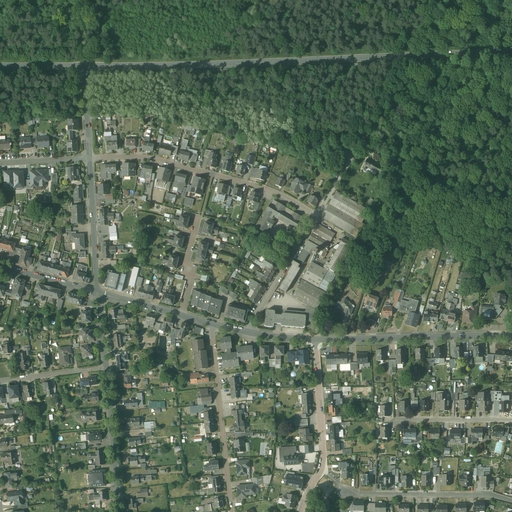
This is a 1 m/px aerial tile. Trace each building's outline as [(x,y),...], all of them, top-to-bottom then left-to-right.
[(78,120),(68,120),(69,131),(79,130),(78,120)] [(200,127),(193,125),(191,131),(190,135),(193,136),(195,130),(199,131),(200,127)] [(48,137),(37,138),(37,144),(38,147),(49,147),(48,137)] [(112,137),(105,137),(105,141),(107,141),(107,142),(108,151),(113,150),(112,137)] [(30,138),(20,139),(20,148),(30,148),(30,145),(30,138)] [(136,139),(126,139),(125,148),(136,148),(136,139)] [(9,140),(0,140),(0,149),(10,149),(10,145),(10,144),(9,140)] [(73,141),(67,141),(68,152),(78,152),(77,141),(73,141)] [(182,144),(180,151),(178,159),(183,160),(186,147),(187,146),(182,144)] [(172,149),(161,146),(159,154),(170,157),(171,154),(172,149)] [(198,155),(188,153),(189,148),(186,147),(183,160),(188,162),(195,164),(198,155)] [(214,155),(210,154),(209,159),(207,167),(215,169),(217,162),(213,160),(214,155)] [(231,157),(226,155),(225,157),(223,164),(222,170),(230,172),(232,163),(230,163),(231,157)] [(255,157),(249,155),(246,164),(252,165),(255,157)] [(383,168),(370,162),(366,169),(379,176),(383,168)] [(106,179),(106,173),(109,173),(109,174),(111,174),(110,164),(105,165),(100,165),(101,179),(106,179)] [(135,165),(123,164),(123,172),(123,176),(134,176),(135,165)] [(240,167),(238,166),(236,174),(243,176),(245,168),(242,168),(243,166),(241,166),(240,167)] [(79,168),(66,169),(67,174),(70,174),(71,182),(75,181),(76,194),(74,195),(75,199),(81,199),(83,199),(82,180),(79,181),(79,168)] [(171,172),(160,169),(158,175),(159,175),(157,180),(160,180),(161,179),(164,180),(165,179),(168,180),(167,182),(168,182),(168,183),(168,182),(171,172)] [(36,187),(36,182),(39,182),(40,186),(45,186),(44,182),(48,181),(47,170),(38,171),(39,171),(36,172),(36,171),(30,172),(30,180),(31,187),(33,187),(36,187)] [(267,172),(259,170),(258,172),(257,179),(264,181),(267,172)] [(13,173),(13,172),(4,172),(4,180),(5,188),(14,187),(13,173)] [(22,180),(22,172),(13,173),(14,187),(14,188),(22,187),(23,187),(22,180)] [(182,174),(177,172),(175,181),(173,187),(178,188),(182,174)] [(187,175),(182,174),(178,188),(178,190),(183,191),(184,187),(185,187),(185,185),(185,184),(187,175)] [(205,181),(194,178),(192,187),(190,193),(201,196),(205,181)] [(285,181),(279,178),(275,185),(282,188),(283,185),(284,184),(283,184),(285,181)] [(307,185),(295,178),(289,190),(298,194),(300,189),(304,191),(307,185)] [(228,186),(220,184),(217,184),(216,188),(218,188),(217,192),(225,194),(228,186)] [(108,185),(98,186),(99,195),(106,195),(109,195),(109,194),(108,185)] [(242,190),(235,188),(232,199),(237,200),(237,197),(240,198),(242,190)] [(259,194),(255,193),(255,192),(253,192),(252,192),(249,201),(250,201),(249,203),(253,204),(254,202),(257,203),(259,194)] [(366,209),(336,192),(329,205),(361,223),(367,213),(368,214),(368,213),(369,211),(369,210),(366,209)] [(313,196),(311,195),(307,202),(314,207),(319,199),(313,195),(313,196)] [(192,201),(185,198),(183,205),(191,207),(192,201)] [(271,203),(266,211),(266,212),(262,219),(260,218),(255,227),(265,233),(266,233),(269,228),(271,229),(271,228),(274,223),(275,223),(275,222),(272,221),(274,217),(296,229),(300,222),(301,221),(300,221),(302,217),(295,213),(294,213),(286,207),(285,207),(278,203),(273,200),(272,203),(271,202),(271,203)] [(361,223),(329,205),(322,218),(347,233),(345,236),(354,241),(364,225),(361,223)] [(82,206),(72,206),(73,224),(83,224),(82,206)] [(108,210),(100,210),(100,218),(108,217),(108,214),(108,210)] [(108,217),(100,218),(101,225),(109,225),(108,220),(108,217)] [(335,234),(317,224),(312,233),(330,243),(335,234)] [(330,243),(312,233),(303,250),(309,254),(315,257),(317,254),(322,257),(330,243)] [(76,235),(71,235),(71,236),(72,243),(76,243),(76,250),(84,249),(84,235),(76,235)] [(327,262),(324,268),(325,268),(324,269),(312,262),(309,267),(308,267),(309,268),(302,280),(326,293),(336,275),(334,274),(334,273),(334,272),(342,257),(351,242),(348,240),(348,241),(343,239),(339,245),(340,245),(332,259),(332,260),(330,264),(327,262)] [(110,243),(102,243),(102,251),(110,250),(110,247),(110,243)] [(24,249),(22,248),(21,252),(20,255),(28,257),(30,250),(24,249)] [(110,250),(102,251),(103,259),(111,258),(110,253),(110,250)] [(309,254),(303,250),(296,261),(299,263),(303,265),(309,254)] [(342,257),(334,272),(337,274),(346,259),(342,257)] [(272,263),(264,258),(261,264),(265,266),(268,268),(275,272),(278,268),(271,264),(272,263)] [(261,264),(256,260),(254,263),(264,269),(265,266),(261,264)] [(288,275),(279,289),(286,293),(300,269),(298,268),(299,268),(298,267),(299,265),(298,264),(299,263),(296,261),(294,260),(291,265),(293,265),(287,274),(288,275)] [(82,265),(79,264),(77,272),(77,273),(86,275),(88,267),(82,266),(82,265)] [(259,268),(252,264),(250,267),(252,268),(251,269),(256,272),(257,271),(260,273),(261,270),(258,269),(259,268)] [(133,267),(129,286),(134,287),(139,268),(133,267)] [(126,275),(109,271),(104,288),(121,292),(126,275)] [(264,276),(261,274),(260,273),(257,271),(256,272),(255,274),(258,275),(257,277),(268,284),(271,280),(264,276)] [(86,275),(77,273),(75,280),(89,284),(90,279),(85,278),(86,275)] [(19,280),(15,279),(15,280),(14,285),(25,288),(26,285),(23,285),(24,282),(24,281),(19,280)] [(259,284),(252,279),(250,282),(250,283),(249,283),(256,288),(259,284)] [(326,293),(302,280),(292,297),(310,307),(316,311),(326,293)] [(263,292),(256,288),(249,283),(248,285),(251,287),(249,289),(254,291),(254,292),(261,296),(263,292)] [(266,288),(259,284),(256,288),(263,292),(266,288)] [(43,286),(38,285),(38,286),(36,293),(35,294),(39,295),(38,298),(40,298),(41,298),(44,286),(43,286)] [(47,287),(44,286),(41,298),(43,298),(44,296),(47,297),(49,288),(47,287)] [(144,290),(140,288),(138,297),(145,299),(145,298),(147,291),(144,290)] [(60,291),(55,289),(52,301),(54,301),(55,299),(58,300),(58,299),(60,292),(61,291),(60,291)] [(21,293),(12,290),(12,292),(9,291),(8,295),(16,298),(19,298),(20,298),(20,297),(21,293)] [(150,291),(147,291),(145,298),(153,300),(155,292),(150,291)] [(238,295),(231,291),(228,296),(235,300),(238,295)] [(195,292),(193,296),(191,304),(194,304),(194,306),(197,307),(197,306),(200,294),(200,293),(195,292)] [(261,296),(254,292),(252,295),(259,300),(261,296)] [(83,297),(68,293),(66,302),(81,306),(83,297)] [(167,295),(164,294),(161,303),(167,304),(169,295),(167,295)] [(206,295),(200,294),(197,306),(200,307),(199,308),(202,309),(202,308),(206,296),(206,295)] [(377,296),(371,294),(370,296),(368,295),(367,297),(366,297),(364,302),(365,303),(364,305),(368,307),(368,306),(371,307),(371,308),(375,309),(376,307),(377,307),(379,301),(378,301),(378,298),(376,298),(377,296)] [(503,295),(499,294),(498,297),(495,297),(494,305),(495,305),(499,308),(501,305),(503,306),(504,302),(505,302),(505,298),(503,298),(503,295)] [(172,296),(169,295),(167,304),(173,306),(175,297),(172,296)] [(259,300),(252,295),(249,299),(256,304),(259,300)] [(213,299),(210,311),(210,313),(213,313),(213,314),(216,315),(216,314),(219,314),(222,302),(217,301),(217,300),(213,299)] [(348,303),(345,299),(340,303),(339,303),(344,310),(340,322),(344,324),(348,313),(350,314),(352,308),(351,306),(352,305),(349,302),(348,303)] [(418,302),(412,300),(411,305),(401,302),(401,303),(398,311),(409,315),(410,313),(414,314),(418,302)] [(248,310),(228,305),(225,317),(245,322),(248,310)] [(499,308),(495,305),(493,307),(495,308),(494,312),(498,315),(499,315),(502,311),(499,308)] [(493,307),(491,307),(491,306),(484,306),(480,306),(480,315),(479,315),(479,319),(482,319),(483,319),(483,320),(486,320),(486,319),(494,320),(495,320),(498,315),(494,312),(495,308),(493,307)] [(316,311),(310,307),(305,316),(306,317),(305,321),(316,322),(320,313),(316,311)] [(392,308),(383,308),(383,316),(386,316),(386,318),(388,318),(389,316),(392,316),(392,308)] [(123,310),(117,311),(117,310),(110,311),(111,320),(118,319),(124,318),(124,314),(123,314),(123,310)] [(280,324),(282,316),(279,315),(279,314),(275,313),(275,312),(274,311),(267,310),(265,311),(264,326),(265,327),(272,327),(273,327),(273,325),(276,326),(276,324),(280,324)] [(447,311),(441,310),(439,320),(446,322),(448,311),(447,311)] [(451,312),(448,311),(446,322),(453,324),(456,313),(451,312)] [(471,311),(469,311),(469,312),(464,311),(462,322),(463,323),(465,323),(466,322),(472,323),(473,316),(473,312),(471,311)] [(90,312),(81,313),(82,324),(92,322),(90,312)] [(414,314),(410,313),(409,315),(406,325),(416,328),(419,316),(414,314)] [(156,316),(148,314),(144,327),(148,328),(148,326),(149,321),(154,322),(154,323),(156,316)] [(282,316),(280,324),(280,325),(281,327),(304,328),(305,328),(305,327),(305,321),(306,317),(305,316),(283,314),(282,315),(282,316)] [(174,320),(165,318),(163,325),(160,324),(159,330),(167,332),(169,327),(172,328),(174,320)] [(190,325),(182,323),(181,330),(184,331),(188,332),(190,325)] [(191,333),(202,335),(204,328),(192,326),(191,333)] [(89,329),(82,330),(84,341),(89,340),(94,340),(93,331),(89,331),(89,329)] [(120,334),(113,335),(114,343),(126,342),(125,337),(121,338),(120,334)] [(231,338),(220,339),(221,349),(226,349),(227,355),(231,354),(230,348),(232,348),(231,338)] [(203,340),(192,341),(194,352),(206,351),(204,351),(203,340)] [(7,345),(0,345),(0,346),(1,352),(4,351),(4,354),(9,354),(9,353),(8,347),(8,345),(7,345)] [(85,346),(81,347),(83,357),(83,359),(88,358),(88,356),(93,356),(91,346),(85,346)] [(237,354),(239,361),(254,360),(252,347),(237,348),(237,354)] [(269,347),(261,347),(260,356),(261,356),(265,357),(269,357),(269,347)] [(284,348),(275,347),(274,355),(275,355),(275,359),(275,365),(276,365),(280,365),(281,356),(283,356),(284,348)] [(482,347),(474,347),(474,358),(482,357),(482,347)] [(66,348),(58,349),(60,365),(69,364),(68,354),(71,354),(71,349),(67,350),(66,348)] [(443,348),(435,349),(435,359),(444,359),(443,348)] [(463,348),(454,348),(455,358),(463,358),(463,348)] [(424,349),(415,349),(416,360),(424,359),(424,349)] [(385,350),(377,351),(377,361),(385,361),(385,350)] [(405,350),(396,350),(396,360),(397,360),(397,367),(397,368),(403,368),(403,367),(403,364),(405,364),(405,360),(405,350)] [(206,351),(194,352),(195,352),(197,370),(208,369),(206,351)] [(307,351),(299,351),(299,352),(292,352),(293,361),(299,361),(300,365),(303,365),(304,365),(304,364),(308,364),(307,351)] [(506,352),(496,351),(495,360),(505,361),(506,352)] [(239,361),(237,354),(231,354),(227,355),(222,355),(223,368),(239,366),(239,361)] [(367,354),(357,354),(357,362),(361,362),(361,363),(368,363),(367,354)] [(44,355),(40,356),(41,359),(38,359),(39,363),(38,363),(38,365),(41,364),(42,368),(48,367),(47,358),(45,358),(44,355)] [(120,356),(116,356),(117,370),(125,369),(124,361),(127,360),(127,355),(120,356)] [(347,355),(337,355),(337,364),(344,364),(344,363),(347,363),(347,361),(347,355)] [(22,362),(20,362),(21,371),(26,370),(26,367),(29,366),(29,361),(22,362)] [(208,375),(199,375),(199,373),(190,374),(191,384),(202,382),(202,383),(209,382),(208,375)] [(97,376),(89,377),(89,380),(84,380),(85,385),(90,384),(90,385),(97,384),(96,380),(97,380),(97,376)] [(127,376),(125,376),(125,381),(124,381),(124,389),(131,388),(131,386),(136,385),(136,380),(131,381),(130,376),(127,376)] [(238,377),(230,378),(231,388),(239,388),(239,382),(238,382),(237,378),(238,378),(238,377)] [(51,383),(43,384),(43,391),(46,390),(47,395),(52,395),(51,390),(52,390),(51,383)] [(30,386),(27,386),(27,385),(23,386),(24,393),(22,394),(23,400),(27,400),(27,398),(31,398),(31,393),(30,386)] [(17,386),(8,388),(9,399),(18,397),(17,386)] [(239,388),(231,388),(232,399),(240,398),(240,397),(239,398),(239,393),(240,393),(240,391),(239,388)] [(208,389),(200,389),(200,390),(201,395),(201,398),(202,398),(203,402),(211,401),(210,393),(208,394),(208,389)] [(99,393),(91,394),(91,396),(85,397),(86,402),(99,401),(98,398),(99,398),(99,393)] [(444,393),(438,393),(438,401),(440,401),(440,411),(449,411),(449,400),(444,400),(444,393)] [(468,393),(462,393),(462,401),(460,401),(460,411),(469,411),(469,401),(468,401),(468,393)] [(137,399),(125,400),(126,408),(138,407),(138,406),(141,406),(142,405),(141,394),(137,394),(137,399)] [(310,394),(301,395),(302,400),(300,400),(300,404),(302,404),(302,405),(303,405),(304,408),(311,407),(310,394)] [(337,395),(331,395),(331,398),(328,399),(329,406),(336,405),(336,402),(337,402),(337,395)] [(429,401),(420,401),(420,411),(429,411),(429,401)] [(489,401),(480,401),(480,402),(480,412),(489,412),(489,401)] [(408,402),(400,402),(400,412),(408,412),(408,402)] [(508,402),(499,402),(499,413),(508,413),(508,402)] [(203,405),(193,406),(193,410),(192,410),(193,414),(197,413),(200,413),(203,409),(204,409),(204,405),(203,405)] [(241,405),(236,406),(237,411),(233,411),(234,418),(241,418),(241,414),(242,414),(241,405)] [(329,406),(328,406),(329,413),(332,413),(333,416),(332,416),(338,416),(337,408),(336,409),(336,405),(329,406)] [(389,406),(380,406),(380,417),(389,417),(389,406)] [(311,407),(304,408),(303,408),(304,411),(302,411),(303,418),(308,418),(308,415),(311,414),(311,407)] [(212,408),(206,408),(206,410),(204,410),(204,413),(205,423),(213,422),(212,408)] [(90,413),(85,414),(86,422),(100,420),(99,412),(98,412),(90,413)] [(4,416),(0,416),(0,423),(4,423),(4,422),(7,422),(7,423),(12,422),(11,415),(5,416),(4,416)] [(234,418),(235,425),(234,425),(235,430),(244,430),(243,421),(242,421),(241,418),(234,418)] [(134,419),(127,420),(128,427),(135,426),(135,424),(142,423),(142,419),(134,419)] [(213,422),(205,423),(206,434),(215,433),(213,422)] [(335,426),(330,426),(331,441),(338,441),(337,431),(335,431),(335,426)] [(411,428),(410,427),(409,427),(408,428),(408,429),(405,429),(405,437),(403,437),(403,442),(411,442),(411,438),(416,438),(416,429),(411,429),(411,428)] [(389,428),(381,428),(381,438),(389,438),(389,428)] [(503,428),(493,428),(493,436),(503,436),(503,428)] [(308,429),(299,430),(299,438),(300,438),(300,442),(313,441),(313,434),(309,434),(309,429),(308,429)] [(482,429),(472,429),(472,438),(468,438),(471,438),(471,444),(476,444),(476,438),(479,438),(479,440),(482,440),(482,429)] [(439,439),(439,430),(429,430),(429,439),(439,439)] [(460,430),(450,430),(450,439),(460,439),(460,430)] [(94,434),(86,435),(86,441),(102,440),(102,437),(103,436),(102,432),(94,433),(94,434)] [(141,438),(136,438),(128,439),(129,446),(136,446),(136,444),(144,444),(144,438),(141,438)] [(6,439),(0,439),(0,447),(7,447),(6,444),(11,444),(11,439),(9,439),(9,440),(6,440),(6,439)] [(244,440),(234,441),(235,453),(245,452),(244,440)] [(331,441),(332,452),(340,451),(340,444),(339,444),(338,441),(331,441)] [(216,444),(207,444),(208,455),(217,454),(216,444)] [(296,447),(280,448),(281,462),(285,462),(285,466),(299,465),(298,456),(294,456),(293,453),(296,453),(296,447)] [(103,451),(95,452),(95,454),(90,455),(91,459),(95,459),(96,466),(104,465),(103,459),(102,452),(103,452),(103,451)] [(8,454),(0,454),(1,462),(8,461),(9,465),(14,464),(13,453),(8,454)] [(137,458),(130,458),(131,466),(138,465),(138,463),(145,462),(145,459),(143,459),(142,457),(137,458)] [(218,461),(209,462),(204,462),(204,466),(209,466),(209,471),(219,470),(218,461)] [(249,461),(236,462),(238,476),(247,475),(246,467),(250,467),(249,461)] [(348,463),(339,463),(339,468),(342,468),(342,478),(351,479),(351,472),(350,472),(350,468),(348,468),(348,463)] [(104,471),(90,472),(91,486),(105,485),(104,471)] [(469,472),(463,472),(463,476),(460,476),(460,483),(462,483),(462,486),(471,486),(471,476),(469,476),(469,472)] [(490,472),(483,472),(483,477),(482,477),(482,488),(490,488),(494,488),(494,482),(490,482),(490,477),(490,472)] [(18,473),(3,475),(4,482),(5,487),(12,486),(11,478),(19,477),(18,473)] [(272,475),(253,479),(253,485),(255,485),(270,484),(272,475)] [(370,475),(362,475),(362,485),(371,485),(372,478),(370,478),(370,475)] [(450,475),(442,475),(442,486),(450,486),(450,475)] [(139,476),(132,477),(132,480),(131,480),(131,485),(139,484),(139,481),(144,481),(144,476),(139,476)] [(299,477),(294,476),(294,477),(293,486),(292,486),(301,488),(302,478),(299,477)] [(389,476),(382,476),(382,487),(391,487),(391,480),(389,480),(389,477),(389,476)] [(430,476),(422,476),(422,486),(430,486),(430,476)] [(410,477),(402,477),(402,487),(410,487),(410,477)] [(218,479),(210,480),(210,484),(213,484),(213,488),(208,489),(209,493),(221,491),(220,483),(219,483),(218,479)] [(253,485),(238,486),(238,489),(239,499),(247,498),(247,495),(256,494),(255,485),(253,485)] [(99,494),(89,495),(89,500),(95,500),(95,503),(100,503),(100,500),(102,499),(102,501),(107,501),(106,491),(99,492),(99,494)] [(21,492),(13,493),(6,494),(7,502),(14,501),(15,506),(18,505),(23,504),(23,503),(21,492)] [(296,496),(288,494),(287,497),(283,496),(282,499),(281,504),(286,505),(285,506),(294,508),(293,507),(294,501),(295,501),(296,496)] [(222,498),(214,499),(214,503),(212,503),(212,508),(223,507),(222,498)] [(143,499),(129,500),(130,509),(137,508),(136,503),(143,503),(143,499)] [(364,502),(353,502),(353,509),(357,509),(357,511),(363,511),(364,502)] [(485,503),(474,503),(474,511),(484,511),(484,509),(485,503)]
